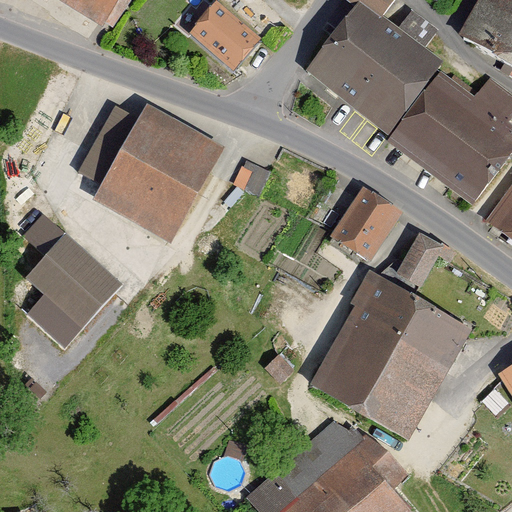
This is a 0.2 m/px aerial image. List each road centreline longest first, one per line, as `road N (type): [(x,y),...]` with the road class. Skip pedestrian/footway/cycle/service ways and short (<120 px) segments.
road 1 (tertiary): [(242,116),(336,156),(511,272)]
road 2 (tertiary): [(0,26),(242,116)]
road 3 (residential): [(242,116),(327,0)]
